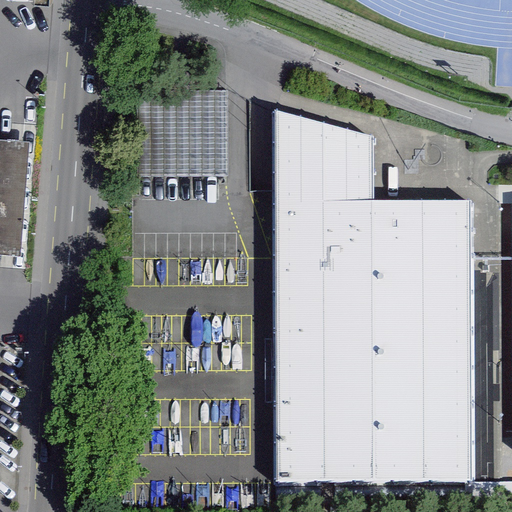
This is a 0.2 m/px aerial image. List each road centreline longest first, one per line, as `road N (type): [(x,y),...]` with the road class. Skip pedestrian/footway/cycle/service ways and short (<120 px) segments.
road 1 (primary): [(83,53),(64,312)]
road 2 (primary): [(64,312),(52,511)]
